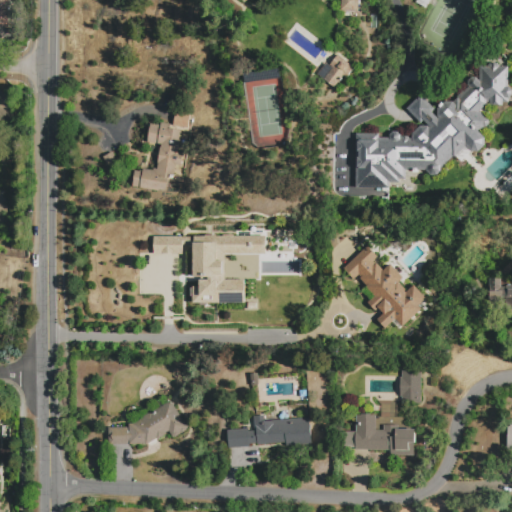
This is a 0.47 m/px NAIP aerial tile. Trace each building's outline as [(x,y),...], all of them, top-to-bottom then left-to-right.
[(0,0),(9,0),(6,30),(0,29),(0,0)] [(340,0),(359,0),(358,12),(340,10),(340,0)] [(416,3),(417,0),(429,0),(425,9),(416,3)] [(338,55),(355,68),(347,79),(343,76),(334,88),(323,80),(333,67),(330,66),(338,55)] [(356,134),(380,134),(380,139),(389,139),(390,134),(393,132),(413,132),(413,126),(420,126),(420,123),(407,109),(422,95),(436,109),(438,108),(436,102),(453,102),(458,98),(458,96),(467,88),(467,81),(472,77),(480,77),(480,66),(508,66),(508,88),(511,88),(511,95),(509,98),(508,103),(503,103),(503,108),(483,107),(480,112),(489,120),(489,124),(486,128),(480,127),(480,133),(485,138),(485,145),(479,151),(472,151),(465,147),(452,159),(442,172),(439,175),(435,176),(431,175),(427,171),(406,170),(406,179),(400,179),(400,183),(389,183),(389,190),(355,190),(356,134)] [(132,187),(135,170),(143,172),(143,169),(153,170),(153,169),(158,170),(161,145),(147,143),(150,124),(161,126),(161,123),(171,124),(171,129),(181,130),(178,152),(183,153),(180,166),(176,165),(174,179),(168,178),(166,193),(132,187)] [(153,237),(266,236),(266,255),(225,255),(225,280),(245,280),(245,292),(219,292),(220,304),(192,304),(192,288),(199,288),(199,278),(192,279),(192,246),(183,246),(183,254),(153,254),(153,237)] [(367,246),(377,257),(373,261),(376,264),(377,263),(384,270),(391,264),(403,278),(399,282),(407,292),(414,285),(426,298),(418,306),(421,309),(399,330),(392,322),(385,329),(377,320),(384,314),(379,309),(376,312),(368,303),(375,296),(367,287),(368,286),(358,275),(353,279),(343,269),(367,246)] [(511,285),(505,286),(505,278),(489,278),(488,307),(511,307),(511,285)] [(421,371),(420,404),(402,404),(402,371),(421,371)] [(172,400),(189,429),(173,439),(169,431),(147,445),(110,444),(109,428),(128,427),(172,400)] [(356,450),(356,448),(343,448),(343,431),(356,432),(356,414),(376,415),(376,430),(384,430),(384,425),(399,425),(399,430),(415,430),(415,444),(414,444),(413,455),(390,455),(390,451),(356,450)] [(309,418),(311,447),(287,448),(286,445),(258,447),(258,444),(250,444),(250,447),(229,448),(228,431),(249,430),(255,429),(254,416),(265,415),(265,420),(309,418)]
